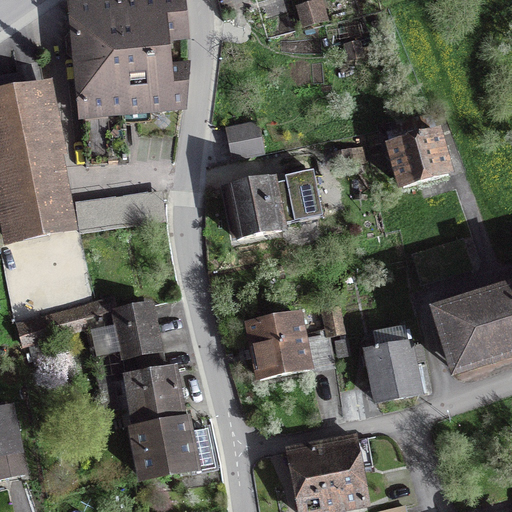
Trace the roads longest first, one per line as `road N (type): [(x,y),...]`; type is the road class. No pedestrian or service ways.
road 1 (residential): [(198,0),(201,64),(184,222),(235,452)]
road 2 (residential): [(235,452),(411,418),(511,383)]
